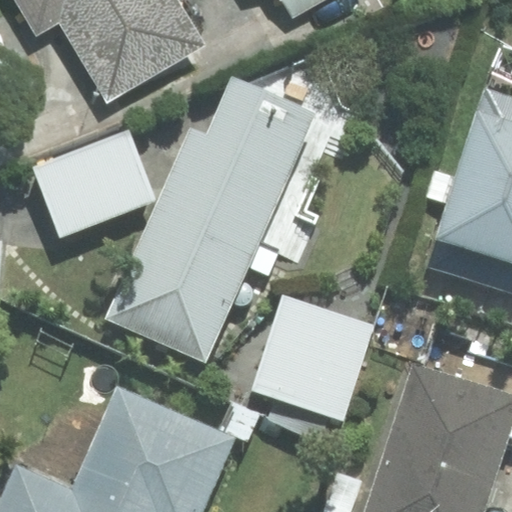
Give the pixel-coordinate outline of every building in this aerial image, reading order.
[(174,0),(20,0),(38,31),(61,17),(109,98),(200,44),(174,0)] [(281,0),(291,16),(319,0),(281,0)] [(338,110),(318,59),(248,87),(233,80),(209,136),(192,129),(110,316),(203,356),(244,260),(270,272),(280,249),(295,255),(311,218),(295,212),(324,146),(340,153),(356,117),(338,110)] [(511,99),(487,91),(431,264),(511,290),(511,99)] [(127,134),(35,168),(60,234),(152,199),(127,134)] [(340,416),(370,326),(286,297),(255,388),(340,416)] [(425,368),(412,364),(365,511),(482,511),(511,420),(511,367),(466,353),(470,341),(436,330),(425,368)] [(17,471),(0,509),(0,511),(200,511),(231,439),(119,391),(74,493),(17,471)]
